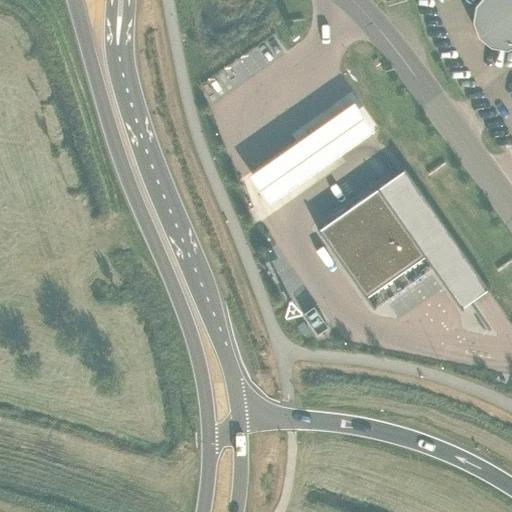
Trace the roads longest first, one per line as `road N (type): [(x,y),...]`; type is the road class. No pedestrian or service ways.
road 1 (primary): [(72,0),(115,151),(190,341),(206,449)]
road 2 (primary): [(239,418),(218,327),(146,153),(119,33)]
road 3 (trunk): [(511,487),(390,435),(239,418)]
road 4 (tertiary): [(511,212),(349,0)]
